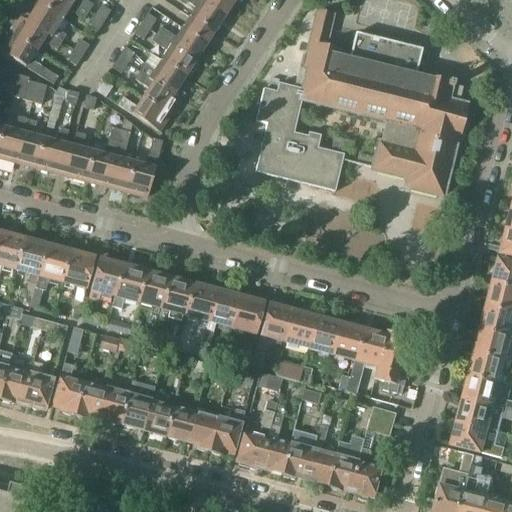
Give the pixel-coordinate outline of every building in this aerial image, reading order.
[(66,0),(41,0),(38,6),(63,22),(69,11),(83,20),(88,13),(66,0)] [(66,0),(88,13),(92,6),(82,0),(66,0)] [(197,0),(181,0),(195,9),(188,19),(198,25),(195,30),(199,33),(195,38),(205,45),(212,34),(223,17),(197,0)] [(197,0),(223,17),(234,1),(233,0),(197,0)] [(22,15),(20,18),(61,44),(66,37),(57,31),(63,22),(38,6),(30,19),(22,15)] [(94,17),(103,23),(110,12),(100,6),(94,17)] [(254,173),(334,193),(343,156),(317,149),(320,137),(308,134),(307,137),(293,134),(301,100),(387,121),(383,138),(380,138),(372,171),(407,180),(405,189),(443,198),(457,138),(463,140),(468,121),(465,120),(468,106),(457,104),(461,89),(453,87),(454,83),(423,75),(422,77),(415,75),(422,49),(356,32),(348,60),(342,59),(343,52),(325,47),(333,15),(317,11),(303,67),(308,68),(303,91),(278,84),(276,93),(263,90),(255,122),(266,125),(254,173)] [(147,15),(140,25),(149,31),(156,21),(147,15)] [(103,23),(94,17),(89,25),(88,26),(98,32),(103,23)] [(20,18),(9,35),(36,52),(42,43),(56,52),(61,44),(20,18)] [(160,29),(155,36),(194,62),(205,45),(195,38),(199,33),(195,30),(198,25),(188,19),(181,29),(175,39),(160,29)] [(149,31),(140,25),(134,36),(143,42),(149,31)] [(9,35),(0,49),(0,53),(53,86),(58,79),(42,69),(30,62),(36,52),(9,35)] [(155,36),(151,43),(166,52),(159,63),(183,78),(194,62),(155,36)] [(79,41),(72,52),(82,57),(89,47),(79,41)] [(118,58),(128,64),(134,55),(124,48),(118,58)] [(76,68),(82,57),(72,52),(66,61),(76,68)] [(121,76),(128,64),(118,58),(111,69),(121,76)] [(144,66),(139,73),(180,100),(182,96),(175,91),(183,78),(159,63),(154,72),(153,72),(144,66)] [(0,92),(11,96),(17,76),(17,73),(0,67),(0,92)] [(134,80),(134,81),(139,84),(149,91),(143,99),(169,116),(180,100),(139,73),(134,80)] [(10,98),(32,104),(37,85),(28,83),(29,79),(17,76),(11,96),(10,98)] [(102,82),(96,92),(105,99),(112,88),(102,82)] [(46,87),(37,85),(32,104),(41,106),(46,87)] [(64,104),(75,107),(78,95),(67,92),(64,104)] [(58,119),(63,98),(55,96),(44,137),(50,139),(52,131),(53,131),(56,121),(57,121),(58,119)] [(96,100),(91,99),(86,97),(83,109),(93,112),(96,100)] [(122,99),(117,107),(158,133),(169,116),(143,99),(137,109),(122,99)] [(2,132),(0,138),(0,159),(15,164),(27,121),(17,118),(13,135),(2,132)] [(27,121),(15,164),(36,170),(43,142),(32,140),(36,123),(27,121)] [(43,142),(36,170),(56,175),(59,165),(63,166),(65,158),(68,159),(71,148),(64,147),(68,132),(58,129),(54,145),(43,142)] [(92,155),(85,183),(105,188),(120,132),(111,129),(106,146),(103,158),(92,155)] [(120,132),(105,188),(126,194),(133,165),(117,161),(118,157),(123,158),(130,134),(120,132)] [(59,165),(56,175),(64,177),(85,183),(92,155),(81,152),(85,137),(75,134),(71,148),(68,159),(65,158),(63,166),(59,165)] [(133,165),(126,194),(147,199),(162,143),(152,140),(146,164),(150,166),(149,169),(133,165)] [(505,243),(502,254),(511,256),(511,231),(508,230),(507,233),(505,234),(503,240),(505,243)] [(0,234),(0,267),(14,272),(23,240),(20,240),(19,237),(13,236),(11,237),(0,234)] [(23,240),(14,272),(30,276),(24,297),(23,304),(30,306),(46,247),(35,243),(34,241),(28,240),(26,241),(23,240)] [(30,306),(29,309),(37,311),(42,292),(45,293),(48,281),(61,284),(70,253),(67,252),(66,250),(60,248),(58,250),(46,247),(30,306)] [(70,253),(61,284),(85,291),(94,259),(82,256),(80,254),(75,252),(72,254),(70,253)] [(495,273),(493,279),(495,281),(494,284),(511,288),(511,263),(500,260),(497,272),(495,273)] [(99,261),(88,301),(98,303),(101,295),(115,298),(123,267),(120,266),(118,264),(113,262),(111,264),(99,261)] [(123,267),(115,298),(138,305),(146,273),(143,273),(142,270),(136,269),(134,270),(123,267)] [(146,273),(138,305),(152,308),(148,324),(157,326),(158,321),(169,280),(158,277),(157,274),(151,273),(149,274),(146,273)] [(169,280),(158,321),(167,323),(168,320),(182,324),(184,317),(193,286),(190,285),(188,283),(183,281),(181,283),(169,280)] [(491,296),(488,307),(511,313),(511,288),(494,284),(493,286),(491,288),(489,294),(491,296)] [(193,286),(184,317),(200,321),(200,322),(193,345),(202,347),(202,345),(202,344),(216,292),(205,289),(203,286),(198,285),(195,287),(193,286)] [(216,292),(202,344),(202,345),(210,346),(215,326),(230,330),(239,298),(237,298),(235,295),(230,294),(227,295),(216,292)] [(239,298),(230,330),(255,336),(263,305),(251,301),(250,299),(244,298),(242,299),(239,298)] [(257,347),(251,368),(261,371),(269,340),(286,345),(294,313),(290,312),(291,310),(281,307),(280,309),(268,306),(257,347)] [(483,319),(481,325),(483,327),(482,330),(511,338),(511,332),(511,313),(488,307),(485,318),(483,319)] [(72,309),(69,320),(75,321),(78,319),(80,311),(72,309)] [(294,313),(286,345),(308,351),(317,319),(304,316),(303,313),(298,312),(295,313),(294,313)] [(90,315),(88,325),(109,331),(112,321),(90,315)] [(32,330),(43,333),(46,322),(34,319),(32,330)] [(317,319),(308,351),(331,357),(339,325),(336,324),(335,322),(329,320),(327,322),(317,319)] [(131,326),(112,321),(109,331),(129,336),(131,327),(131,326)] [(58,326),(46,322),(43,333),(56,336),(58,326)] [(339,325),(331,357),(353,363),(362,331),(351,328),(350,326),(344,324),(342,326),(339,325)] [(131,327),(129,336),(146,340),(149,332),(131,327)] [(69,342),(66,353),(68,354),(76,356),(79,345),(82,332),(73,329),(69,342)] [(479,342),(476,353),(511,362),(511,353),(507,352),(511,338),(482,330),(481,333),(479,334),(477,340),(479,342)] [(349,379),(345,393),(356,396),(364,365),(377,369),(386,336),(374,332),(374,334),(362,331),(353,363),(349,379)] [(155,332),(152,345),(155,347),(162,348),(166,335),(155,332)] [(377,369),(374,380),(384,383),(382,391),(401,396),(406,377),(398,374),(399,367),(402,366),(403,361),(402,358),(407,339),(387,334),(386,336),(377,369)] [(0,335),(0,395),(7,370),(8,370),(8,368),(11,356),(0,352),(0,340),(1,337),(1,336),(0,335)] [(115,355),(116,352),(119,341),(97,336),(95,341),(101,343),(99,350),(115,355)] [(119,341),(116,352),(132,356),(134,345),(119,341)] [(162,361),(165,349),(162,348),(155,347),(152,359),(162,361)] [(178,353),(165,349),(162,361),(175,365),(178,353)] [(251,353),(240,350),(236,364),(247,367),(251,353)] [(471,365),(469,371),(471,374),(470,376),(499,384),(500,384),(511,387),(511,362),(476,353),(473,364),(471,365)] [(207,375),(209,366),(196,362),(193,371),(207,375)] [(282,380),(300,385),(304,369),(279,362),(275,378),(275,379),(281,381),(282,380)] [(29,376),(21,406),(31,409),(33,411),(39,412),(41,411),(44,412),(53,381),(41,378),(44,367),(33,364),(30,376),(29,376)] [(63,366),(52,408),(60,410),(59,413),(62,414),(64,416),(69,417),(72,416),(74,417),(83,383),(70,380),(73,369),(63,366)] [(209,366),(207,375),(218,378),(220,369),(209,366)] [(312,371),(304,369),(300,385),(307,387),(312,371)] [(7,370),(0,395),(0,400),(1,401),(3,403),(8,404),(11,403),(21,406),(29,376),(8,370),(7,370)] [(254,377),(243,375),(239,387),(250,389),(254,377)] [(257,388),(277,394),(281,381),(275,379),(275,378),(261,375),(257,388)] [(467,388),(464,399),(511,411),(511,402),(497,399),(495,398),(499,384),(470,376),(469,379),(467,380),(466,386),(467,388)] [(349,379),(341,377),(337,391),(345,394),(349,379)] [(83,383),(74,417),(77,418),(79,420),(84,421),(87,420),(89,421),(90,418),(97,420),(106,389),(83,383)] [(128,395),(120,426),(122,427),(124,429),(129,430),(132,429),(142,432),(153,392),(154,392),(154,390),(131,383),(128,395)] [(106,389),(97,420),(107,423),(110,425),(115,426),(118,426),(120,426),(128,395),(106,389)] [(317,406),(321,395),(304,391),(301,402),(317,406)] [(153,392),(142,432),(152,435),(154,437),(160,438),(162,437),(165,438),(173,407),(159,404),(162,394),(154,392),(153,392)] [(459,412),(457,418),(459,420),(458,422),(500,433),(503,420),(511,421),(511,411),(464,399),(461,410),(459,412)] [(173,407),(165,438),(167,439),(169,441),(174,442),(177,441),(187,444),(195,413),(173,407)] [(372,409),(368,420),(392,427),(395,415),(372,409)] [(218,419),(209,453),(211,453),(213,455),(218,457),(221,456),(224,457),(225,454),(233,456),(244,413),(235,411),(232,423),(218,419)] [(244,432),(236,463),(239,464),(238,467),(249,469),(249,467),(259,470),(274,415),(264,412),(261,423),(262,423),(259,436),(244,432)] [(195,413),(187,444),(194,446),(194,449),(196,450),(198,452),(204,453),(206,452),(209,453),(218,419),(195,413)] [(274,415),(259,470),(269,472),(271,474),(276,476),(279,475),(282,476),(290,444),(276,441),(283,417),(274,415)] [(392,427),(368,420),(365,432),(389,439),(392,427)] [(455,435),(452,446),(482,454),(502,460),(509,436),(500,433),(458,422),(458,425),(455,425),(453,434),(455,435)] [(316,438),(304,482),(314,484),(316,486),(321,488),(324,487),(326,488),(335,457),(321,453),(328,430),(319,427),(316,438)] [(290,444),(282,476),(284,476),(283,478),(294,481),(294,479),(304,482),(316,438),(293,432),(290,444)] [(335,457),(326,488),(329,488),(331,490),(336,492),(339,491),(349,494),(360,450),(361,450),(363,442),(351,439),(349,447),(338,444),(335,457)] [(360,450),(349,494),(359,496),(361,498),(366,500),(369,499),(372,500),(372,498),(375,496),(374,493),(380,469),(366,465),(370,452),(361,450),(360,450)] [(438,499),(434,511),(460,511),(475,457),(451,450),(447,466),(462,470),(456,491),(441,487),(441,488),(438,490),(437,496),(438,499)] [(460,511),(485,511),(488,500),(494,479),(482,476),(484,469),(481,469),(483,459),(475,457),(460,511)] [(0,487),(0,511),(14,511),(21,490),(7,486),(6,489),(0,487)] [(488,500),(485,511),(509,511),(511,506),(502,503),(488,500)]
